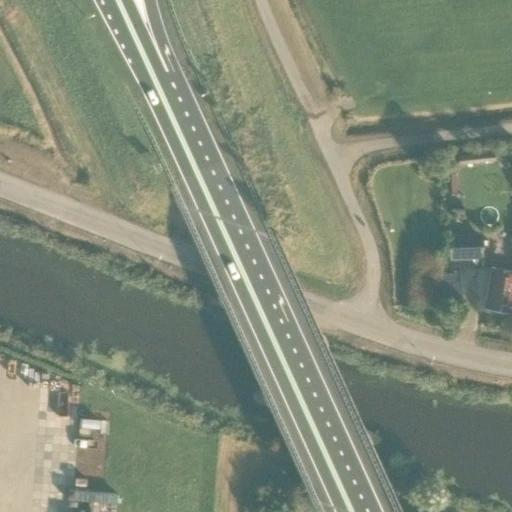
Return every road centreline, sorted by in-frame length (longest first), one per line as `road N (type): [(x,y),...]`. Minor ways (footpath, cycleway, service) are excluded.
road 1 (trunk): [(350,511),(153,78)]
road 2 (tertiary): [(358,324),(0,187)]
road 3 (unclassified): [(330,153),(511,129)]
road 4 (unclassified): [(358,324),(371,286),(370,248),(330,153)]
road 5 (unclassified): [(330,153),(259,0)]
road 6 (tertiary): [(358,324),(511,363)]
